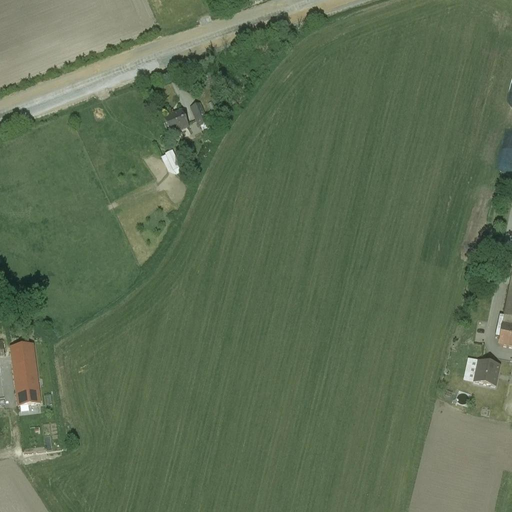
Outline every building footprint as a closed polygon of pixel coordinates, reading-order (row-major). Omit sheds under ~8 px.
[(199,105),(190,109),(199,128),(207,125),(199,105)] [(181,113),(163,121),(171,137),(172,140),(181,136),(179,133),(188,129),(181,113)] [(172,153),(166,157),(173,172),(180,169),(172,153)] [(511,329),(502,328),(498,347),(511,350),(511,329)] [(32,348),(11,350),(18,407),(39,405),(34,365),(32,348)] [(48,363),(34,365),(39,405),(53,403),(48,363)] [(499,368),(478,364),(474,384),(495,389),(499,368)]
